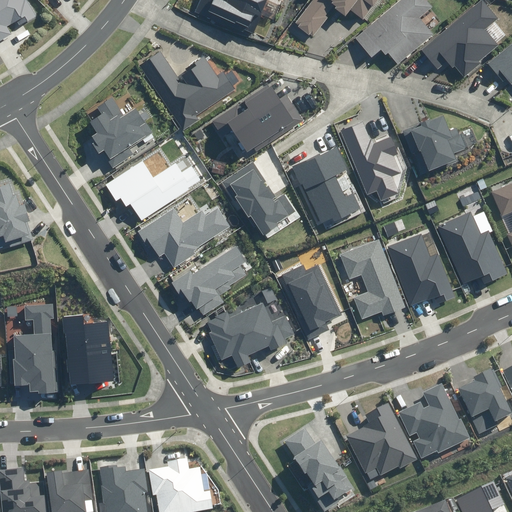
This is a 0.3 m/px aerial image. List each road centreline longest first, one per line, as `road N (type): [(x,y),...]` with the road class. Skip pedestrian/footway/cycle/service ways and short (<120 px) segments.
road 1 (residential): [(8,102),(208,411)]
road 2 (residential): [(208,411),(366,372),(511,322)]
road 3 (residential): [(120,1),(360,74)]
road 4 (residential): [(0,435),(122,429),(208,411)]
road 5 (tertiary): [(8,102),(86,45),(120,1)]
road 6 (residential): [(360,74),(493,111)]
road 7 (residential): [(208,411),(274,511)]
